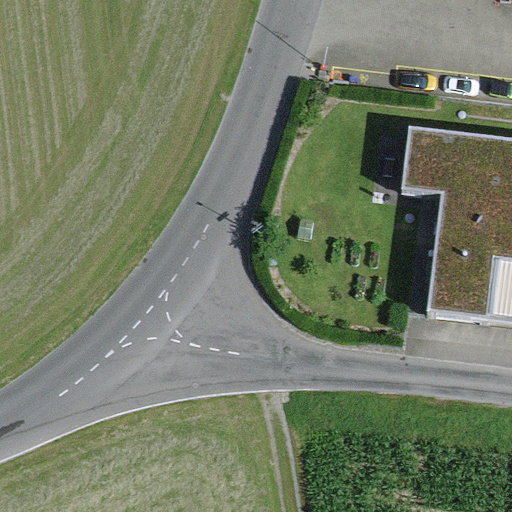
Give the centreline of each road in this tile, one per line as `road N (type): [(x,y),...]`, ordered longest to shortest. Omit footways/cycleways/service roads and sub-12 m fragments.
road 1 (residential): [(137,330),(227,185),(292,0)]
road 2 (unknown): [(285,25),(511,47)]
road 3 (unclassified): [(0,425),(57,395),(137,330)]
road 4 (track): [(291,511),(268,357)]
